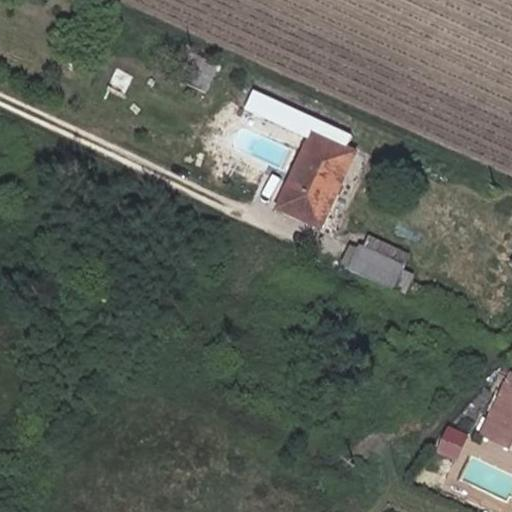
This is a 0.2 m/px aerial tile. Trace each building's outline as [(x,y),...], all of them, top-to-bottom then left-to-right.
[(219,66),(191,54),(185,68),(212,80),(219,66)] [(207,93),(212,80),(185,68),(179,81),(207,93)] [(322,228),(356,154),(314,135),(280,209),(322,228)] [(404,272),(407,266),(363,245),(351,271),(394,292),(404,272)] [(405,297),(414,278),(404,272),(394,292),(405,297)] [(511,448),(511,444),(511,371),(481,434),(511,448)] [(459,459),(472,433),(452,424),(440,451),(459,459)]
